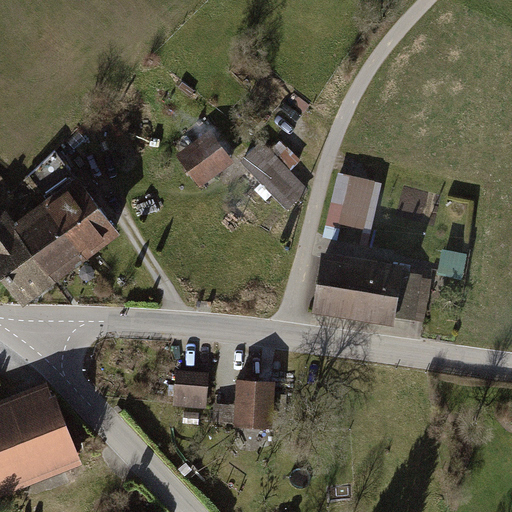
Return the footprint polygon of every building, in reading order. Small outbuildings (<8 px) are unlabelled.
[(260,144),(241,161),(287,209),(305,191),(260,144)] [(226,153),(207,163),(214,186),(239,179),(226,153)] [(6,208),(0,212),(0,278),(21,307),(120,234),(76,173),(15,221),(6,208)] [(338,173),(323,237),(367,248),(382,183),(338,173)] [(399,263),(325,253),(318,312),(392,322),(399,263)] [(207,376),(176,375),(175,405),(206,406),(207,376)] [(274,383),(236,383),(235,427),(273,427),(274,383)] [(42,391),(0,407),(0,493),(71,465),(42,391)]
